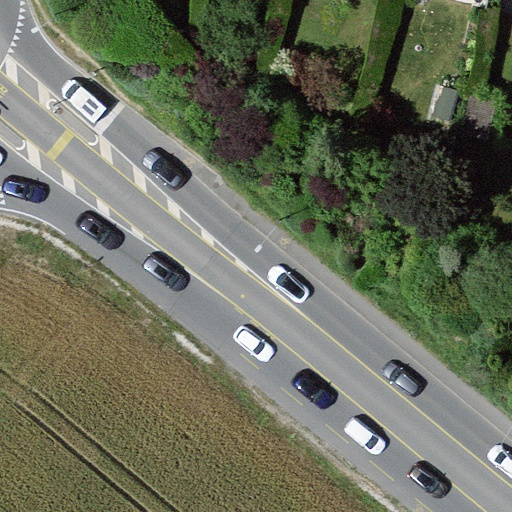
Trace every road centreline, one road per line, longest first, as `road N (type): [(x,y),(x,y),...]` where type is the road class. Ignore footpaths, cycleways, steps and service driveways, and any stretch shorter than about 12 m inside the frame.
road 1 (secondary): [(511,511),(204,260)]
road 2 (secondary): [(204,260),(109,118),(34,53),(0,9)]
road 3 (secondary): [(52,194),(204,260)]
